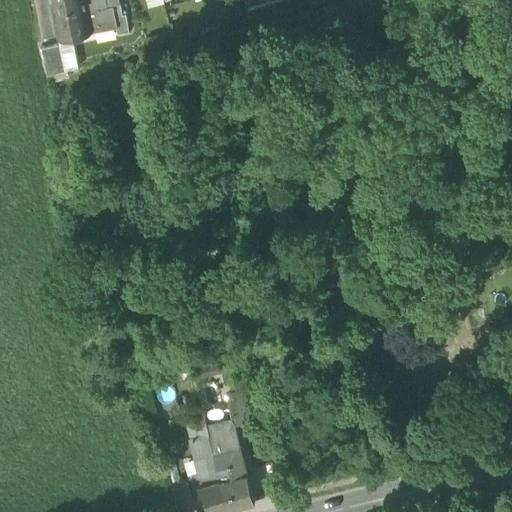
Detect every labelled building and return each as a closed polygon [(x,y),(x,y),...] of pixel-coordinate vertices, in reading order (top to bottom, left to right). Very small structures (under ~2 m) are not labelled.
[(50,0),(54,17),(99,8),(98,2),(88,4),(87,0),(50,0)] [(280,0),(249,8),(252,19),(290,9),(288,0),(280,0)] [(121,2),(99,8),(100,14),(104,14),(106,28),(117,26),(118,33),(131,30),(127,13),(124,14),(121,2)] [(59,38),(72,35),(83,33),(94,31),(91,16),(100,14),(99,8),(54,17),(59,38)] [(91,16),(94,31),(106,28),(104,14),(100,14),(91,16)] [(85,40),(83,33),(72,35),(73,42),(85,40)] [(72,35),(59,38),(60,43),(61,43),(66,70),(78,67),(73,42),(72,35)] [(43,47),(48,75),(66,70),(61,43),(60,43),(43,47)] [(511,267),(511,251),(495,261),(502,273),(511,267)] [(511,360),(511,341),(500,347),(507,363),(511,360)] [(221,359),(192,367),(195,380),(224,372),(221,359)] [(229,401),(233,422),(235,422),(250,418),(246,397),(229,401)] [(198,487),(199,487),(199,485),(221,480),(207,427),(208,427),(205,415),(186,419),(197,459),(196,459),(201,477),(196,479),(198,487)] [(207,427),(221,480),(248,474),(240,446),(238,439),(235,422),(233,422),(216,427),(215,425),(208,427),(207,427)] [(201,477),(196,459),(185,462),(190,481),(196,479),(201,477)] [(171,482),(181,480),(177,461),(167,463),(171,482)] [(255,502),(248,474),(221,480),(227,508),(255,502)] [(173,501),(175,511),(196,511),(190,483),(184,479),(181,480),(171,482),(169,483),(173,501)] [(211,511),(227,508),(221,480),(199,485),(199,487),(205,511),(204,511),(211,511)]
